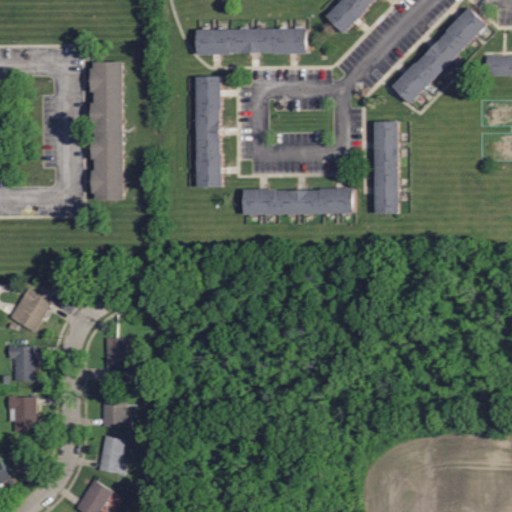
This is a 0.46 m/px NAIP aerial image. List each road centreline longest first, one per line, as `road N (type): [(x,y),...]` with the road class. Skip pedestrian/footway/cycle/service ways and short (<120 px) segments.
road 1 (residential): [(17,511),(51,485),(67,454),(70,355),(81,322),(107,299),(161,292)]
road 2 (residential): [(0,60),(68,66),(68,195),(0,199)]
